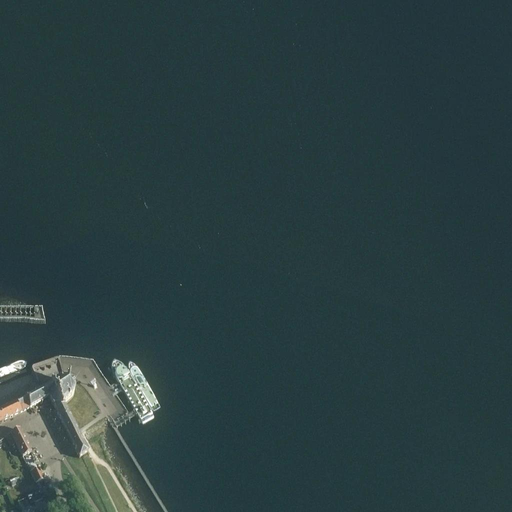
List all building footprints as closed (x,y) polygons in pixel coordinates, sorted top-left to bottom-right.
[(15,403),(20,413),(29,409),(44,401),(48,399),(69,440),(79,459),(87,454),(75,432),(62,406),(70,399),(72,398),(73,396),(74,393),(74,390),(74,388),(73,387),(71,385),(69,383),(68,382),(65,381),(60,382),(51,385),(44,388),(15,403)] [(0,422),(20,413),(15,403),(0,410),(0,422)] [(10,435),(14,442),(22,458),(31,453),(19,430),(10,435)] [(8,446),(14,442),(10,435),(4,438),(8,446)] [(38,469),(29,473),(35,485),(43,480),(38,469)] [(30,506),(48,497),(44,490),(26,498),(30,506)]
